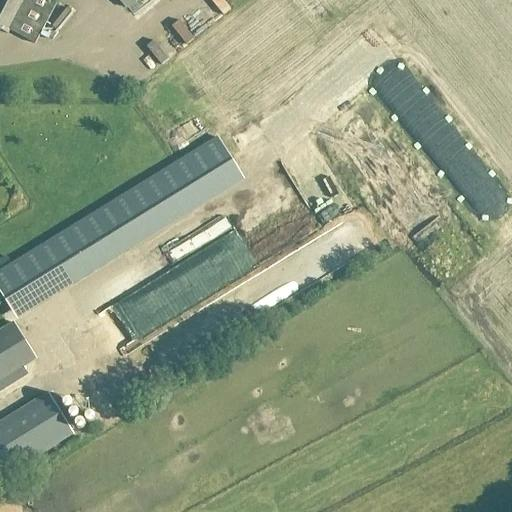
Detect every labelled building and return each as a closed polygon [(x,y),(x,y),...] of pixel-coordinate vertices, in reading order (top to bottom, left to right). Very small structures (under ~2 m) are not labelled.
[(9,32),(35,45),(57,5),(47,0),(0,0),(0,31),(7,35),(9,32)] [(117,0),(126,10),(137,0),(117,0)] [(214,0),(226,13),(233,7),(227,0),(214,0)] [(143,40),(158,64),(167,58),(153,35),(143,40)] [(157,219),(243,174),(223,135),(79,211),(91,235),(55,253),(66,273),(137,236),(145,250),(167,239),(157,219)] [(374,200),(357,165),(340,173),(357,208),(374,200)] [(100,269),(81,275),(85,286),(104,280),(100,269)] [(137,321),(102,342),(109,354),(153,327),(148,318),(171,304),(159,283),(126,303),(137,321)] [(0,332),(0,382),(36,361),(13,325),(0,332)] [(48,395),(0,424),(0,481),(73,436),(48,395)] [(91,439),(106,435),(103,423),(89,426),(91,439)]
